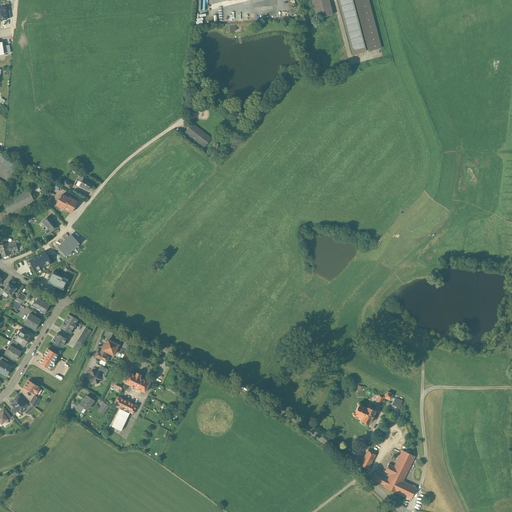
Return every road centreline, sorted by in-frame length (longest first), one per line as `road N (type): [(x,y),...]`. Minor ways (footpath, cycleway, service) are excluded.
road 1 (unclassified): [(65,297),(265,401),(341,453),(406,511)]
road 2 (residential): [(200,112),(117,168),(57,233),(0,261)]
road 3 (track): [(511,387),(426,393),(426,461)]
